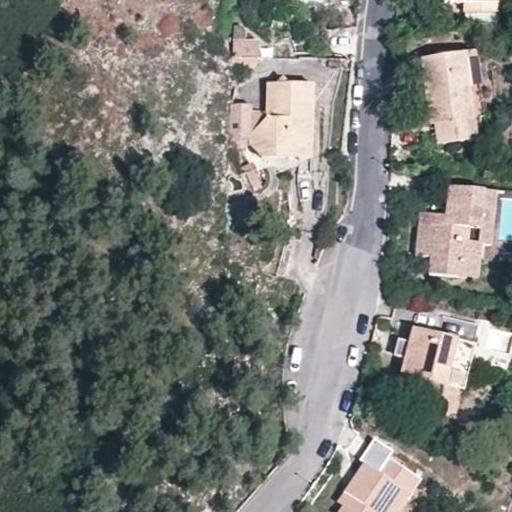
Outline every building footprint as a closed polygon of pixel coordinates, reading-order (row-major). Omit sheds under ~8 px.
[(499,25),(500,6),(469,4),(468,22),(499,25)] [(234,44),(235,59),(260,60),(261,44),(234,44)] [(478,52),(468,55),(477,120),(488,118),(478,52)] [(468,55),(423,61),(431,126),(437,125),(439,146),(480,140),(477,120),(468,55)] [(260,60),(235,59),(233,59),(233,69),(260,70),(260,60)] [(313,177),(316,87),(270,86),(270,114),(269,120),(253,136),(252,147),(266,161),(289,161),(288,177),(313,177)] [(254,113),(254,107),(233,106),(232,139),(239,146),(240,149),(252,147),(253,136),(254,113)] [(269,120),(270,114),(254,113),(253,136),(269,120)] [(257,171),(249,174),(256,193),(264,190),(257,171)] [(452,189),(449,217),(449,222),(437,226),(422,224),(418,257),(434,259),(432,276),(460,278),(461,263),(469,264),(472,244),(477,245),(482,192),(452,189)] [(500,193),(482,192),(477,245),(472,244),(469,264),(461,263),(460,278),(480,280),(484,246),(494,248),(500,193)] [(422,214),(422,224),(437,226),(449,222),(449,217),(422,214)] [(417,329),(413,344),(408,362),(404,375),(448,388),(461,341),(476,347),(481,328),(446,318),(441,336),(417,329)] [(466,392),(478,348),(476,347),(461,341),(448,388),(465,392),(466,392)] [(401,359),(408,362),(413,344),(405,342),(401,359)] [(465,392),(448,388),(439,415),(457,421),(465,392)] [(389,460),(372,447),(363,460),(368,465),(380,473),(389,460)] [(423,482),(389,460),(380,473),(368,465),(347,494),(353,498),(341,511),(389,511),(405,491),(412,497),(423,482)] [(401,511),(412,497),(405,491),(389,511),(401,511)]
